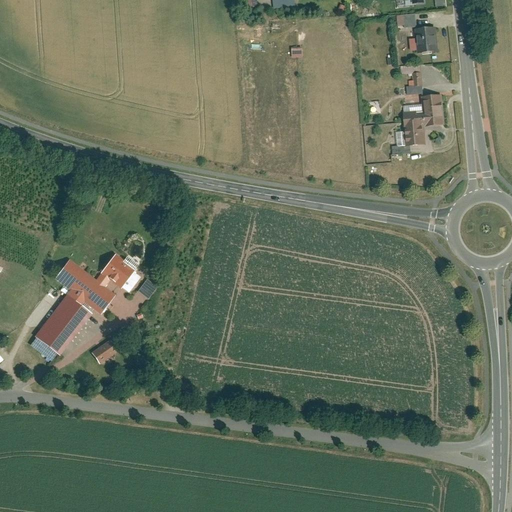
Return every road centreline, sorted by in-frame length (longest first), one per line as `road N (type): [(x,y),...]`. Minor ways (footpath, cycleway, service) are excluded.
road 1 (residential): [(0,398),(503,462)]
road 2 (tertiary): [(451,227),(179,180),(0,125)]
road 3 (secondary): [(460,0),(485,197)]
road 4 (secondary): [(489,267),(503,462)]
